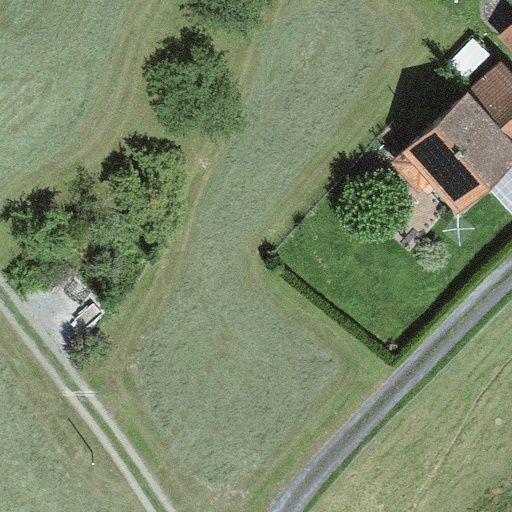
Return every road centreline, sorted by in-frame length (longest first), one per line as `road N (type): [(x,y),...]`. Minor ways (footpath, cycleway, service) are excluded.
road 1 (track): [(287,511),(511,274)]
road 2 (track): [(158,511),(0,295)]
